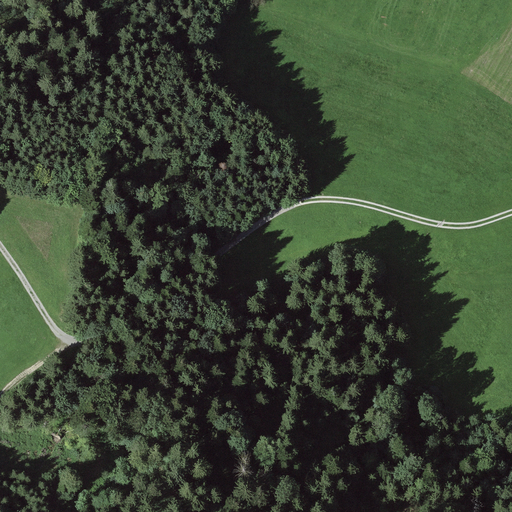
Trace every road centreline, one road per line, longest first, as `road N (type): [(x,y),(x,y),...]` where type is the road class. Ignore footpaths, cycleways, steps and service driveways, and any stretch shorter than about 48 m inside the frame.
road 1 (track): [(511,215),(452,228),(320,198),(268,217),(120,324),(70,347)]
road 2 (track): [(0,400),(70,347),(0,245)]
